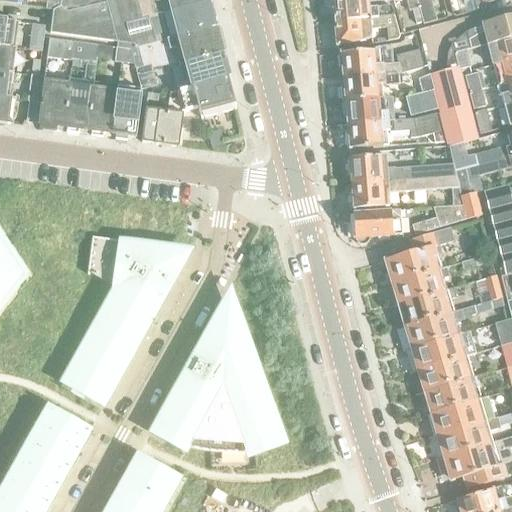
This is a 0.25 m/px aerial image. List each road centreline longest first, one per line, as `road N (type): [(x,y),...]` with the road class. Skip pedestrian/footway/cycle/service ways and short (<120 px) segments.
road 1 (residential): [(77,511),(208,272),(225,179)]
road 2 (tertiary): [(388,511),(293,177)]
road 3 (residential): [(225,179),(0,147)]
road 4 (tertiary): [(293,177),(246,0)]
